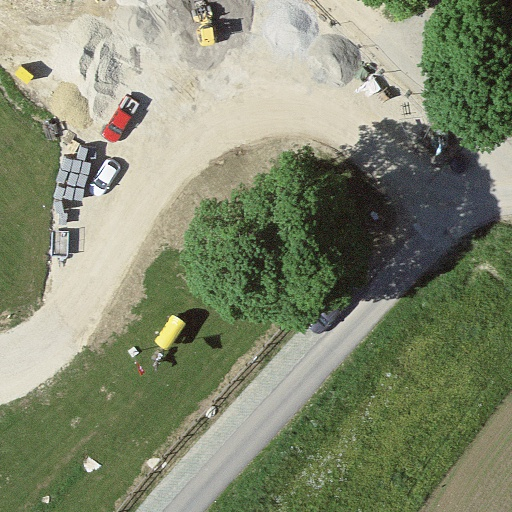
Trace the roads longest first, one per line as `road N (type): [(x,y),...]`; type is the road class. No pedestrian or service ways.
road 1 (unclassified): [(158,150),(223,6),(465,206)]
road 2 (unclassified): [(465,206),(186,511)]
road 3 (unclassified): [(158,150),(105,226),(58,325),(0,360)]
road 4 (track): [(511,155),(352,0)]
road 5 (unclassified): [(0,41),(158,150)]
